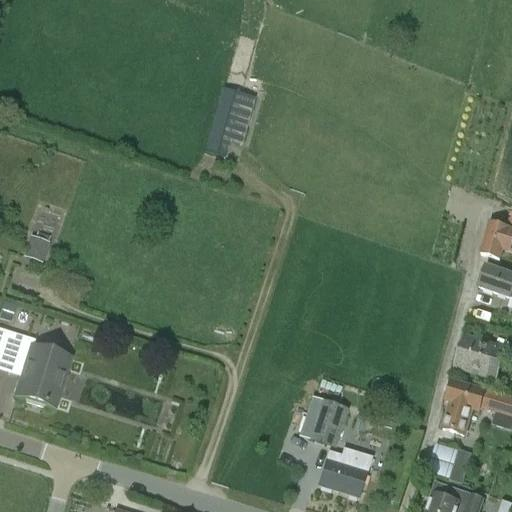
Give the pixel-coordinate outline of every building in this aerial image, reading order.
[(255,99),(222,90),(211,129),(204,154),(227,160),(231,145),(242,148),(247,129),(255,99)] [(511,254),(511,230),(490,224),(480,257),(499,262),(502,252),(511,254)] [(48,245),(47,245),(49,239),(37,235),(35,240),(31,239),(24,260),(42,266),(48,245)] [(508,300),(509,300),(511,300),(511,277),(487,269),(480,291),(508,300)] [(60,391),(62,391),(66,378),(64,377),(70,359),(33,348),(34,343),(7,335),(0,356),(0,372),(22,379),(16,397),(25,400),(26,404),(43,409),(47,406),(55,409),(60,391)] [(505,351),(466,339),(456,370),(495,382),(505,351)] [(484,415),(485,411),(506,418),(506,417),(511,419),(511,400),(511,401),(485,391),(484,395),(452,384),(446,403),(450,404),(441,432),(464,440),(473,414),(480,416),(480,414),(484,415)] [(334,450),(346,412),(309,400),(297,438),(334,450)] [(382,455),(386,439),(360,433),(357,450),(382,455)] [(318,488),(358,501),(366,476),(326,463),(318,488)] [(454,492),(454,491),(436,484),(432,495),(433,496),(427,511),(480,511),(484,503),(454,492)]
